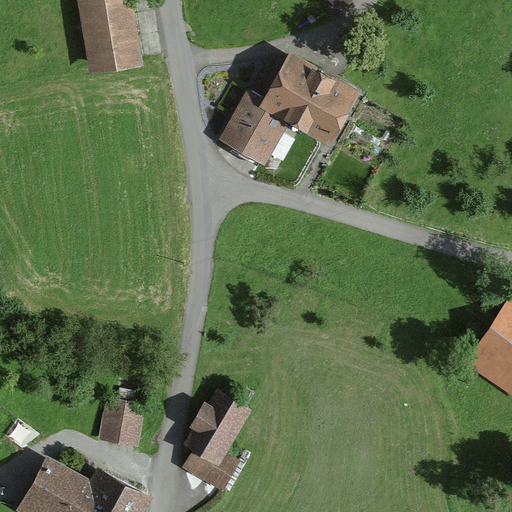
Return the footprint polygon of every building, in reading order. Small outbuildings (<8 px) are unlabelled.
[(142,58),(133,0),(76,0),(87,66),(142,58)] [(331,0),(343,11),(352,0),(331,0)] [(248,84),(222,134),(265,157),(288,114),(328,134),(356,81),(288,46),(264,92),(248,84)] [(511,289),(465,359),(511,391),(511,289)] [(121,380),(118,397),(135,400),(139,384),(121,380)] [(195,446),(184,465),(221,486),(238,457),(225,450),(252,403),(217,383),(208,397),(205,395),(189,423),(193,425),(184,439),(195,446)] [(145,402),(135,400),(118,397),(108,395),(100,433),(137,440),(145,402)] [(137,511),(151,489),(99,460),(91,474),(49,450),(19,503),(35,511),(137,511)]
